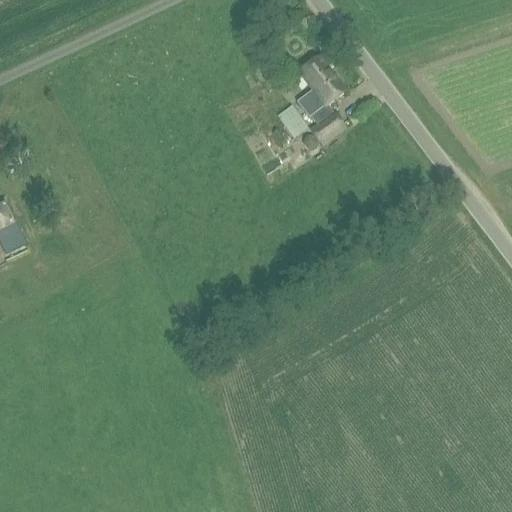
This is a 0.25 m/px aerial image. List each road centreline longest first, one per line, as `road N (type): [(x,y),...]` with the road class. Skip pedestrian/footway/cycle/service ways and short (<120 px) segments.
road 1 (unclassified): [(511,260),(313,0)]
road 2 (unclassified): [(0,76),(163,0)]
